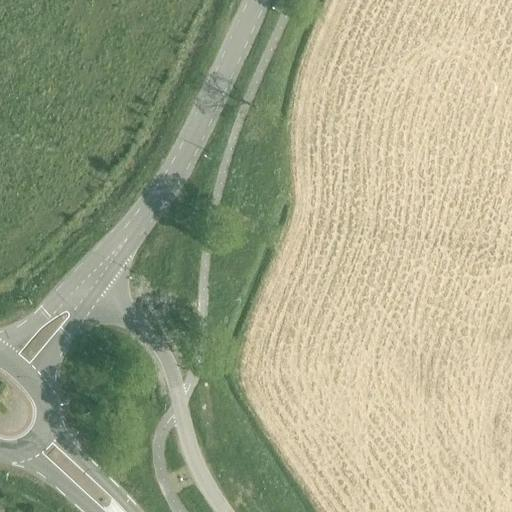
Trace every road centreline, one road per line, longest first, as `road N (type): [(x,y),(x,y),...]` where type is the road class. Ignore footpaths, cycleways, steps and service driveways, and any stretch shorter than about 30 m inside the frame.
road 1 (unclassified): [(89,284),(180,162),(256,0)]
road 2 (unclassified): [(223,511),(195,469),(158,346),(89,284)]
road 3 (primary): [(128,511),(46,424)]
